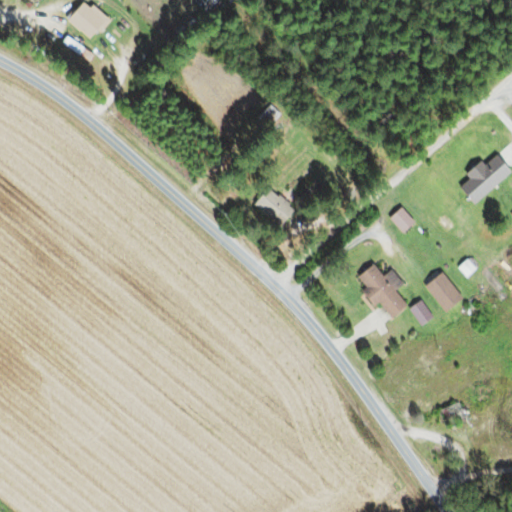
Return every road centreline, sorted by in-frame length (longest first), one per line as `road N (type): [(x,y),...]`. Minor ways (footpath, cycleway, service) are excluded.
road 1 (residential): [(448,511),(344,363),(272,282),(89,119),(0,58)]
road 2 (residential): [(511,74),(272,282)]
